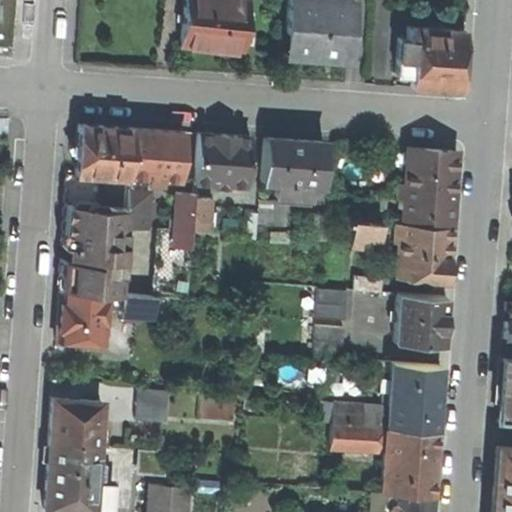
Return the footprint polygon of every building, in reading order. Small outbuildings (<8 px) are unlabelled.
[(179,21),(176,44),(197,46),(197,47),(218,49),(218,48),(240,50),(241,36),(249,37),(252,11),(244,10),(244,0),(181,0),(180,12),(178,12),(177,21),(179,21)] [(350,0),(285,0),(283,30),(291,31),(289,53),(347,58),(350,0)] [(462,27),(404,23),(403,36),(395,35),(393,72),(408,73),(408,85),(458,88),(462,27)] [(125,176),(125,174),(128,126),(74,122),(71,172),(125,176)] [(128,126),(125,174),(145,176),(145,179),(160,180),(160,177),(178,178),(181,129),(128,126)] [(247,133),(194,131),(191,179),(211,180),(210,183),(226,184),(226,182),(244,183),(247,133)] [(320,137),(260,135),(258,178),(272,178),(271,193),(307,195),(308,181),(318,181),(320,137)] [(406,146),(401,219),(448,223),(454,149),(406,146)] [(366,188),(365,217),(379,218),(383,218),(385,188),(366,188)] [(188,227),(190,194),(190,191),(172,189),(170,226),(188,227)] [(124,190),(122,205),(121,223),(139,224),(142,191),(124,190)] [(208,195),(190,194),(188,227),(205,228),(208,195)] [(255,211),(255,218),(270,219),(271,198),(256,197),(255,211)] [(122,205),(61,201),(58,244),(63,244),(62,259),(57,258),(55,286),(103,290),(116,291),(121,223),(122,205)] [(255,211),(241,210),(239,236),(254,237),(255,218),(255,211)] [(325,214),(312,213),(311,238),(324,238),(325,214)] [(379,218),(365,217),(342,216),(341,223),(347,223),(346,241),(378,243),(379,218)] [(448,223),(401,219),(392,219),(391,239),(397,240),(395,276),(445,279),(448,223)] [(188,227),(170,226),(160,225),(155,287),(183,289),(188,227)] [(379,275),(351,273),(350,287),(378,289),(379,275)] [(103,290),(55,286),(52,338),(100,341),(103,290)] [(344,288),(314,286),(313,301),(343,303),(344,288)] [(444,293),(395,289),(391,339),(440,342),(444,293)] [(153,313),(154,293),(120,291),(119,311),(153,313)] [(511,352),(511,299),(502,299),(498,352),(511,352)] [(343,303),(313,301),(312,315),(342,317),(343,303)] [(341,325),(312,323),(311,338),(340,340),(341,325)] [(339,354),(340,340),(311,338),(310,353),(333,354),(339,354)] [(495,400),(511,401),(511,352),(498,352),(495,400)] [(376,357),(339,354),(333,354),(332,375),(375,378),(376,357)] [(388,358),(384,424),(433,427),(438,362),(388,358)] [(166,388),(134,386),(132,418),(164,420),(166,388)] [(48,395),(45,440),(95,444),(98,398),(48,395)] [(511,401),(495,400),(494,418),(511,419),(511,401)] [(342,407),(342,421),(361,422),(361,408),(342,407)] [(342,421),(328,420),(327,443),(382,446),(384,424),(361,422),(342,421)] [(380,488),(429,491),(433,427),(384,424),(382,446),(380,488)] [(95,444),(45,440),(40,506),(91,510),(95,444)] [(511,511),(511,444),(491,443),(487,511),(511,511)] [(183,511),(186,484),(146,482),(144,511),(140,511),(183,511)] [(380,488),(377,488),(375,511),(427,511),(429,491),(380,488)]
